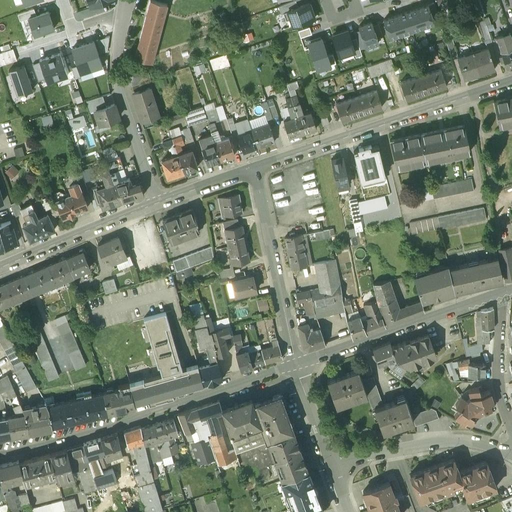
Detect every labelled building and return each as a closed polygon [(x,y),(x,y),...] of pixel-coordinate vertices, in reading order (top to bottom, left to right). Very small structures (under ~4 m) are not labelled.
[(166,5),(149,0),(135,58),(151,62),(166,5)] [(287,12),(287,11),(298,7),(295,0),(294,1),(278,6),(281,14),(287,12)] [(298,7),(287,11),(287,12),(292,26),(314,18),(309,3),(298,7)] [(434,3),(427,5),(433,20),(439,18),(434,3)] [(433,20),(427,5),(405,12),(411,31),(434,23),(433,20)] [(28,18),(36,15),(33,9),(17,14),(19,21),(28,18)] [(36,15),(28,18),(33,35),(54,28),(48,11),(36,15)] [(411,31),(405,12),(383,20),(389,38),(411,31)] [(223,13),(217,15),(220,27),(227,25),(223,13)] [(371,22),(358,26),(359,30),(365,47),(378,43),(376,37),(372,26),(371,22)] [(372,26),(376,37),(382,35),(378,24),(372,26)] [(309,27),(298,30),(300,37),(311,34),(309,27)] [(487,27),(480,29),(484,42),(491,40),(487,27)] [(360,49),(365,47),(359,30),(354,32),(356,38),(360,49)] [(340,59),(354,54),(350,41),(347,31),(332,36),(340,59)] [(511,63),(511,40),(510,35),(503,38),(502,35),(496,37),(506,66),(511,63)] [(109,36),(96,40),(100,53),(107,51),(109,36)] [(360,49),(356,38),(350,41),(354,54),(355,58),(362,55),(360,49)] [(321,39),(308,43),(317,69),(330,65),(326,56),(321,39)] [(94,41),(82,45),(90,69),(102,65),(94,41)] [(457,54),(452,41),(446,43),(450,56),(457,54)] [(90,69),(82,45),(71,49),(77,66),(79,73),(90,69)] [(215,45),(208,47),(210,53),(217,51),(215,45)] [(487,48),(480,50),(481,51),(472,54),(478,74),(494,69),(490,57),(489,53),(489,54),(487,48)] [(12,49),(0,52),(0,65),(16,60),(12,49)] [(326,56),(330,65),(335,63),(332,54),(326,56)] [(472,54),(464,56),(464,55),(457,57),(463,79),(478,74),(472,54)] [(58,56),(40,62),(41,63),(46,79),(48,84),(66,78),(58,56)] [(367,67),(370,77),(395,69),(391,59),(367,67)] [(38,81),(46,79),(41,63),(33,66),(38,81)] [(23,65),(8,70),(17,95),(32,90),(23,65)] [(80,77),(79,73),(77,66),(71,68),(75,79),(80,77)] [(148,73),(134,69),(132,76),(133,77),(131,83),(132,86),(142,83),(150,80),(148,73)] [(440,69),(399,83),(405,99),(445,86),(440,69)] [(142,83),(132,86),(134,92),(138,105),(148,102),(144,89),(142,83)] [(149,87),(144,89),(148,102),(153,100),(149,87)] [(375,90),(336,103),(341,120),(381,107),(375,90)] [(102,96),(86,101),(90,112),(95,111),(106,107),(102,96)] [(511,97),(493,101),(499,126),(511,123),(511,97)] [(138,105),(137,106),(141,119),(151,116),(152,118),(158,116),(153,100),(148,102),(138,105)] [(106,107),(95,111),(99,124),(119,118),(114,104),(106,107)] [(278,117),(274,105),(268,107),(272,118),(278,117)] [(202,107),(184,113),(188,125),(206,119),(202,107)] [(268,107),(263,109),(266,120),(272,118),(268,107)] [(310,111),(297,116),(302,132),(316,128),(310,111)] [(251,130),(245,113),(241,115),(246,132),(238,134),(244,152),(257,148),(251,130)] [(297,116),(283,121),(288,137),(302,132),(297,116)] [(232,118),(227,120),(230,131),(236,129),(232,118)] [(220,141),(214,122),(208,124),(211,134),(214,142),(220,141)] [(268,124),(251,130),(257,148),(274,142),(268,124)] [(463,124),(419,134),(424,158),(447,153),(448,155),(461,153),(460,150),(468,149),(463,124)] [(211,134),(199,138),(207,164),(220,160),(214,142),(211,134)] [(419,134),(390,140),(395,165),(425,158),(424,158),(419,134)] [(234,155),(228,138),(220,141),(214,142),(220,160),(234,155)] [(172,140),(162,143),(165,149),(169,148),(175,146),(172,140)] [(355,164),(359,179),(385,173),(378,145),(371,147),(371,145),(358,148),(359,150),(353,151),(356,164),(355,164)] [(172,156),(162,160),(168,177),(183,172),(178,155),(175,146),(169,148),(172,156)] [(191,150),(178,155),(183,172),(197,167),(191,150)] [(120,157),(106,161),(110,174),(114,172),(124,169),(120,157)] [(342,157),(330,159),(336,187),(348,185),(342,157)] [(13,177),(21,170),(15,163),(7,170),(13,177)] [(124,169),(114,172),(118,182),(127,178),(124,169)] [(127,178),(118,182),(114,172),(110,174),(113,183),(119,202),(143,194),(140,185),(132,187),(129,178),(127,178)] [(110,174),(105,175),(107,181),(109,184),(113,183),(110,174)] [(82,175),(75,177),(77,183),(81,193),(87,191),(82,175)] [(470,176),(430,185),(433,197),(473,188),(470,176)] [(81,193),(77,183),(69,187),(71,193),(66,196),(73,212),(87,207),(81,193)] [(109,184),(96,189),(95,186),(92,187),(96,201),(99,200),(102,208),(119,202),(113,183),(109,184)] [(430,185),(401,192),(404,204),(433,197),(430,185)] [(240,203),(237,193),(220,197),(222,204),(220,205),(223,215),(239,212),(237,204),(240,203)] [(73,212),(66,196),(56,200),(63,216),(69,214),(72,216),(73,212)] [(50,202),(48,197),(42,199),(45,208),(51,206),(50,202)] [(360,219),(356,197),(348,199),(353,221),(360,219)] [(36,215),(30,203),(25,205),(32,220),(36,218),(35,216),(36,215)] [(482,205),(436,215),(437,215),(439,226),(439,227),(485,217),(482,205)] [(192,208),(162,219),(170,241),(198,231),(195,220),(196,220),(192,208)] [(54,229),(46,213),(36,218),(32,220),(39,235),(54,229)] [(437,215),(409,221),(412,232),(439,226),(437,215)] [(237,218),(223,221),(224,228),(238,225),(237,218)] [(360,219),(353,221),(354,230),(362,228),(360,219)] [(16,242),(10,220),(0,223),(0,248),(4,247),(3,246),(16,242)] [(39,235),(32,220),(22,224),(30,240),(39,235)] [(238,225),(224,228),(228,245),(243,242),(241,234),(243,234),(241,225),(238,225)] [(328,228),(314,231),(317,239),(330,236),(328,228)] [(301,233),(295,234),(294,231),(290,232),(290,235),(285,236),(291,267),(297,266),(297,269),(301,268),(301,265),(307,264),(302,238),(305,238),(304,233),(301,233)] [(118,235),(98,244),(102,255),(108,253),(112,261),(118,259),(126,255),(118,235)] [(243,242),(228,245),(231,263),(248,260),(246,250),(245,251),(243,242)] [(209,245),(171,259),(176,270),(213,256),(209,245)] [(511,278),(511,258),(509,245),(498,248),(505,281),(511,278)] [(78,250),(78,252),(65,257),(73,275),(73,277),(81,273),(79,271),(88,267),(85,260),(86,259),(84,254),(85,253),(85,252),(85,250),(85,249),(84,248),(82,247),(81,247),(80,248),(79,249),(78,250)] [(126,255),(118,259),(121,266),(132,261),(129,253),(126,255)] [(65,256),(47,264),(55,283),(73,275),(65,257),(65,256)] [(479,263),(483,281),(493,278),(493,281),(502,279),(497,256),(496,257),(496,259),(488,261),(487,259),(478,261),(479,263)] [(313,263),(319,288),(330,286),(340,283),(334,259),(313,263)] [(483,281),(479,263),(468,265),(468,263),(458,265),(459,267),(449,270),(453,290),(462,288),(462,286),(472,283),(472,287),(484,284),(483,281)] [(47,264),(28,272),(36,290),(55,283),(47,264)] [(447,265),(413,276),(421,301),(428,298),(453,290),(449,270),(447,265)] [(232,267),(219,269),(221,277),(233,273),(232,267)] [(36,290),(28,272),(24,274),(32,292),(36,290)] [(413,276),(412,273),(403,275),(412,303),(397,309),(401,319),(424,310),(421,301),(413,276)] [(24,274),(5,282),(13,300),(32,292),(24,274)] [(252,275),(231,280),(235,296),(256,291),(252,275)] [(108,291),(120,287),(116,276),(105,279),(108,291)] [(386,280),(372,282),(374,289),(378,304),(380,303),(393,298),(386,280)] [(5,282),(0,283),(0,305),(13,300),(5,282)] [(340,283),(330,286),(333,301),(339,321),(346,319),(346,315),(344,308),(342,298),(342,297),(340,283)] [(319,288),(310,290),(311,296),(313,305),(333,301),(330,286),(319,288)] [(310,290),(301,291),(302,298),(303,298),(311,296),(310,290)] [(311,296),(303,298),(306,314),(307,314),(315,313),(313,305),(311,296)] [(269,297),(260,297),(261,308),(270,308),(269,297)] [(349,299),(345,299),(345,297),(342,298),(344,308),(346,315),(350,314),(349,307),(351,306),(349,299)] [(397,309),(393,298),(380,303),(388,324),(401,319),(397,309)] [(375,300),(363,304),(368,318),(361,321),(366,333),(384,326),(375,300)] [(333,301),(313,305),(315,313),(315,317),(316,318),(323,336),(324,344),(351,334),(347,320),(346,319),(339,321),(333,301)] [(492,307),(481,309),(481,314),(478,315),(478,321),(477,321),(477,336),(488,334),(488,328),(493,328),(492,307)] [(160,373),(129,383),(134,404),(203,384),(198,367),(197,364),(181,368),(165,311),(143,317),(157,365),(158,365),(160,373)] [(64,314),(54,318),(57,324),(67,320),(64,314)] [(360,316),(347,320),(351,334),(352,338),(366,333),(361,321),(360,316)] [(209,317),(204,318),(208,332),(210,332),(212,331),(209,317)] [(0,342),(15,370),(25,364),(0,318),(0,342)] [(316,328),(311,330),(310,328),(308,328),(309,330),(300,333),(304,348),(305,349),(307,349),(324,344),(323,336),(316,318),(315,318),(311,318),(314,326),(315,325),(316,328)] [(67,320),(57,324),(61,335),(71,331),(67,320)] [(306,323),(298,325),(300,333),(309,330),(308,328),(306,323)] [(40,331),(37,325),(27,329),(30,335),(40,331)] [(212,331),(210,332),(213,339),(212,339),(213,344),(215,353),(214,353),(215,357),(227,353),(223,338),(231,336),(228,326),(212,331)] [(40,331),(30,335),(34,346),(44,342),(40,331)] [(71,331),(61,335),(75,368),(85,364),(71,331)] [(241,334),(232,336),(235,350),(243,348),(242,343),(243,342),(241,334)] [(428,334),(406,342),(405,341),(391,346),(396,358),(406,365),(409,367),(412,366),(412,365),(433,357),(430,349),(433,348),(428,334)] [(488,334),(477,336),(478,342),(488,342),(489,337),(488,334)] [(58,375),(44,342),(34,346),(48,379),(58,375)] [(389,342),(372,349),(378,365),(391,359),(396,358),(391,346),(389,342)] [(215,353),(213,344),(205,346),(210,363),(206,365),(205,363),(203,363),(203,365),(198,367),(203,384),(222,379),(215,357),(214,353),(215,353)] [(272,347),(261,350),(262,352),(265,363),(282,358),(278,345),(272,347)] [(247,350),(235,353),(240,371),(252,367),(249,356),(247,350)] [(262,352),(249,356),(252,367),(265,363),(262,352)] [(406,365),(396,358),(391,359),(393,364),(392,366),(401,372),(406,365)] [(468,361),(462,363),(461,359),(457,360),(458,368),(468,367),(468,361)] [(484,361),(468,361),(468,367),(468,374),(484,374),(484,361)] [(36,386),(25,364),(15,370),(26,390),(36,386)] [(358,369),(327,380),(335,403),(366,392),(362,380),(358,369)] [(7,374),(0,377),(0,391),(12,385),(7,374)] [(416,389),(426,379),(421,374),(412,385),(416,389)] [(383,405),(373,377),(362,380),(366,392),(367,395),(372,409),(374,408),(383,405)] [(129,383),(118,385),(119,389),(102,393),(107,413),(135,407),(134,404),(129,383)] [(479,387),(469,390),(470,396),(467,399),(461,396),(455,404),(460,407),(454,415),(465,422),(467,419),(471,422),(475,417),(475,416),(484,409),(484,410),(491,408),(489,402),(493,401),(489,390),(480,392),(479,387)] [(102,393),(47,406),(47,407),(51,427),(107,413),(102,393)] [(21,407),(16,394),(9,397),(17,415),(6,417),(10,436),(28,433),(24,413),(21,407)] [(251,399),(221,409),(234,450),(235,453),(270,440),(294,431),(280,395),(253,404),(251,399)] [(383,405),(374,408),(382,431),(413,420),(411,415),(405,397),(383,405)] [(440,402),(434,398),(431,404),(437,408),(440,402)] [(34,400),(27,402),(28,406),(21,407),(24,413),(28,433),(52,429),(51,427),(47,407),(47,406),(45,403),(36,405),(35,403),(34,400)] [(218,401),(197,408),(200,417),(206,416),(211,432),(211,433),(220,431),(216,415),(222,413),(221,409),(218,401)] [(197,408),(190,411),(190,410),(177,415),(184,433),(191,430),(195,442),(192,443),(198,461),(214,456),(211,446),(207,433),(211,432),(206,416),(200,417),(197,408)] [(431,408),(411,415),(413,420),(415,426),(438,418),(435,410),(431,408)] [(6,417),(0,418),(0,438),(10,436),(6,417)] [(173,419),(162,423),(169,445),(168,445),(170,453),(173,452),(177,451),(173,439),(170,438),(173,437),(172,435),(177,433),(173,419)] [(162,423),(153,426),(157,440),(162,439),(164,446),(168,445),(169,445),(162,423)] [(153,426),(141,430),(144,445),(148,444),(153,460),(162,458),(157,440),(153,426)] [(140,427),(123,432),(127,447),(132,446),(135,455),(146,452),(144,445),(141,430),(140,427)] [(220,431),(211,433),(211,432),(207,433),(211,446),(223,442),(220,431)] [(294,431),(270,440),(274,452),(271,454),(276,465),(277,468),(280,467),(284,479),(307,471),(308,470),(294,431)] [(117,434),(101,439),(105,452),(107,459),(111,458),(111,457),(121,454),(117,434)] [(101,439),(83,444),(84,445),(89,464),(98,461),(95,455),(105,452),(101,439)] [(270,440),(235,453),(239,466),(243,476),(252,473),(256,483),(270,478),(267,468),(276,465),(271,454),(274,452),(270,440)] [(223,442),(211,446),(214,456),(219,472),(239,466),(235,453),(234,450),(227,452),(223,442)] [(84,445),(67,450),(72,471),(78,469),(80,476),(92,473),(89,464),(84,445)] [(67,450),(50,454),(56,476),(57,482),(70,479),(69,476),(73,474),(72,471),(67,450)] [(105,452),(95,455),(98,461),(99,466),(109,462),(107,459),(105,452)] [(50,454),(18,463),(22,478),(24,484),(56,476),(50,454)] [(486,461),(458,472),(453,459),(438,464),(447,490),(462,485),(467,498),(496,488),(486,461)] [(18,461),(0,465),(0,479),(3,490),(9,488),(7,482),(22,478),(18,463),(18,461)] [(438,464),(409,474),(419,501),(447,490),(438,464)] [(93,476),(97,489),(116,483),(112,472),(112,470),(93,476)] [(133,474),(121,478),(120,474),(118,470),(112,472),(114,476),(120,492),(137,487),(133,474)] [(284,479),(282,480),(283,485),(285,484),(287,490),(285,491),(288,497),(290,503),(292,510),(294,509),(294,511),(322,511),(318,501),(319,501),(316,494),(315,494),(314,489),(312,482),(311,482),(307,471),(284,479)] [(92,473),(80,476),(85,492),(97,489),(93,476),(92,473)] [(389,482),(362,492),(369,511),(399,511),(395,500),(397,499),(395,494),(393,495),(389,482)] [(12,490),(9,488),(3,490),(4,496),(6,503),(8,511),(15,511),(17,511),(12,490)] [(283,490),(261,498),(266,511),(294,511),(294,509),(292,510),(290,503),(288,497),(285,491),(285,490),(283,491),(283,490)] [(26,492),(17,495),(21,508),(30,506),(26,492)] [(414,511),(409,495),(403,498),(401,492),(395,494),(397,499),(395,500),(399,511),(414,511)] [(511,495),(502,500),(506,509),(511,506),(511,495)] [(206,503),(203,496),(189,501),(192,511),(218,511),(215,501),(206,503)] [(77,508),(74,497),(62,500),(65,511),(83,511),(82,507),(77,508)] [(62,500),(31,509),(31,511),(58,511),(65,510),(62,500)]
